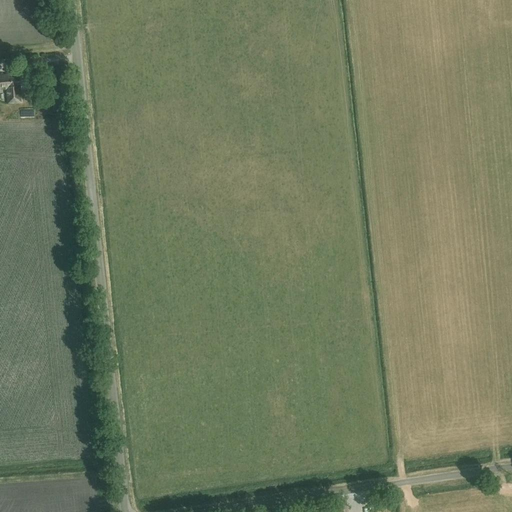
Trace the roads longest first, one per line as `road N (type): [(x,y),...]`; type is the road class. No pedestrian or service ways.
road 1 (unclassified): [(123,511),(72,0)]
road 2 (unclassified): [(239,511),(511,475)]
